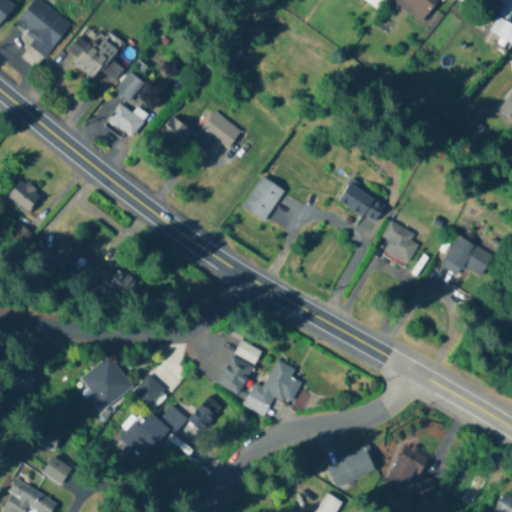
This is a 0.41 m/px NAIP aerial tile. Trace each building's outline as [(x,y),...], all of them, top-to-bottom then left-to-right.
[(0,0),(0,24),(15,8),(5,0),(0,0)] [(26,32),(21,39),(45,57),(69,24),(36,0),(32,0),(15,24),(26,32)] [(363,0),(375,10),(384,0),(363,0)] [(394,0),(392,3),(422,23),(437,0),(394,0)] [(511,24),(511,21),(511,0),(494,0),(502,4),(488,33),(511,44),(511,24)] [(117,51),(103,40),(96,48),(80,35),(64,54),(95,79),(101,72),(112,81),(122,69),(110,60),(117,51)] [(143,84),(129,72),(112,91),(126,103),(143,84)] [(147,116),(136,106),(130,113),(120,104),(107,118),(128,137),(147,116)] [(240,133),(213,112),(201,128),(228,149),(240,133)] [(158,136),(181,149),(192,131),(169,117),(158,136)] [(283,192),(261,177),(240,208),(262,223),(283,192)] [(27,213),(41,196),(21,179),(6,197),(27,213)] [(336,200),(371,225),(384,208),(349,183),(336,200)] [(413,235),(390,221),(375,247),(407,266),(418,246),(409,241),(413,235)] [(442,264),(477,283),(492,256),(456,237),(442,264)] [(130,303),(141,284),(105,264),(94,284),(130,303)] [(252,368),(230,356),(215,386),(238,397),(252,368)] [(100,411),(132,389),(109,357),(78,379),(100,411)] [(273,398),(284,404),(295,382),(290,380),(294,371),(276,361),(262,389),(253,385),(242,407),(263,417),(273,398)] [(148,410),(165,395),(148,377),(132,392),(148,410)] [(222,411),(208,397),(186,420),(171,406),(158,418),(175,435),(187,421),(200,434),(222,411)] [(142,461),(169,432),(150,414),(143,421),(136,414),(115,436),(142,461)] [(404,492),(424,503),(434,483),(420,476),(428,459),(404,447),(379,497),(397,506),(404,492)] [(335,488),(376,473),(367,448),(326,463),(335,488)] [(45,473),(61,483),(69,469),(53,459),(45,473)] [(0,508),(0,511),(43,511),(44,511),(46,511),(51,511),(56,503),(15,480),(0,508)] [(335,511),(341,504),(325,494),(313,511),(335,511)]
